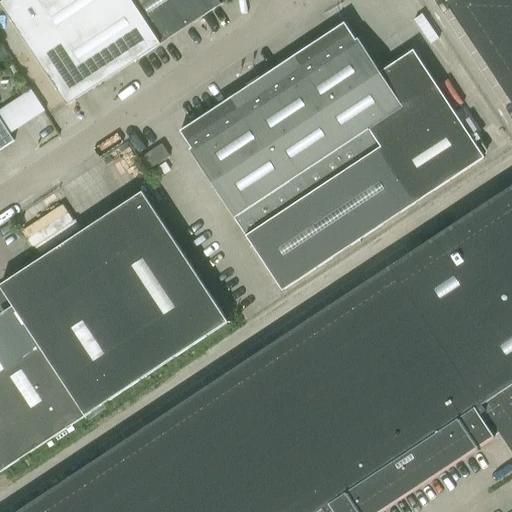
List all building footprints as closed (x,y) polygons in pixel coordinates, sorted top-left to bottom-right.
[(7,0),(1,4),(68,105),(221,4),(218,0),(7,0)] [(380,511),(500,433),(511,451),(511,0),(452,0),(447,3),(511,101),(511,187),(391,267),(18,511),(380,511)] [(248,87),(180,131),(191,149),(190,150),(282,291),(485,158),(414,51),(381,73),(359,39),(356,40),(345,23),(261,79),(260,77),(258,78),(257,75),(247,82),(249,84),(247,85),(248,87)] [(0,42),(0,64),(10,57),(0,42)] [(0,150),(14,141),(9,134),(0,120),(0,150)] [(142,158),(149,169),(170,156),(162,145),(142,158)] [(0,286),(0,312),(1,315),(0,315),(0,472),(86,416),(13,307),(14,307),(86,416),(228,322),(143,193),(1,287),(0,286)] [(24,230),(39,254),(81,227),(66,203),(24,230)]
